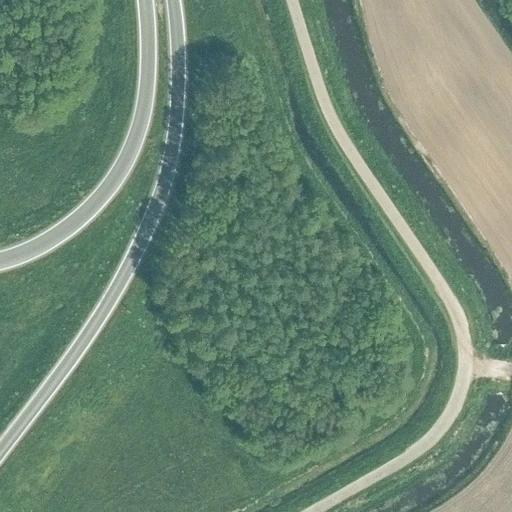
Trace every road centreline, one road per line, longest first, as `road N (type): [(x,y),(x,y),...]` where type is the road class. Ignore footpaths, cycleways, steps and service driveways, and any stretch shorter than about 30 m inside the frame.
road 1 (unclassified): [(308,511),(432,434),(458,395),(464,358),(438,281),(339,133),(292,0)]
road 2 (motorway): [(0,448),(100,311),(151,213),(175,109),(172,0)]
road 3 (motorway): [(144,0),(143,96),(125,157),(79,217),(0,260)]
